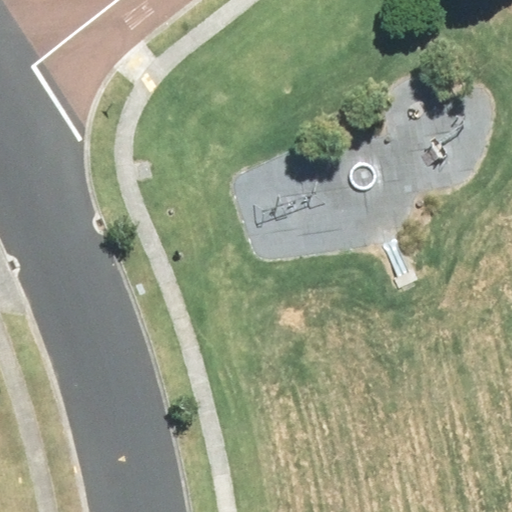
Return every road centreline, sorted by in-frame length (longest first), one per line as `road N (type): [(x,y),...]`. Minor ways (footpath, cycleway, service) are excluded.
road 1 (residential): [(0,122),(71,260),(130,412),(146,511)]
road 2 (residential): [(112,0),(0,83)]
